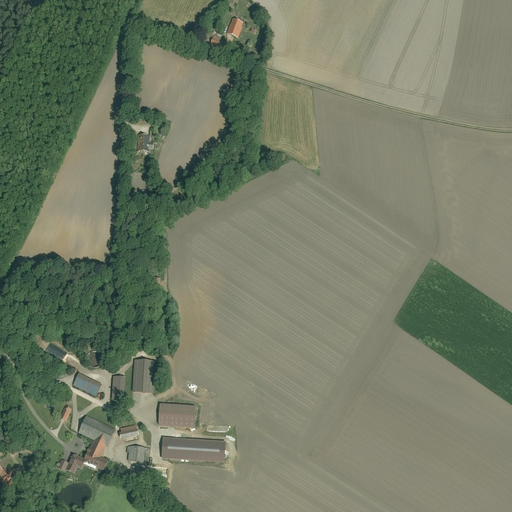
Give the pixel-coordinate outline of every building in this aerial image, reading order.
[(236,43),(244,26),(231,20),(223,38),(236,43)] [(212,38),(208,46),(223,52),(226,44),(212,38)] [(154,145),(149,145),(149,137),(138,137),(138,154),(149,154),(149,151),(154,151),(154,145)] [(136,363),(136,396),(155,396),(154,362),(136,363)] [(81,373),(74,387),(96,398),(103,383),(81,373)] [(114,378),(113,402),(125,402),(126,379),(114,378)] [(66,408),(60,420),(66,423),(72,411),(66,408)] [(87,457),(88,457),(86,460),(76,455),(73,461),(72,460),(70,464),(62,461),(59,469),(75,476),(78,468),(84,470),(86,466),(104,474),(109,465),(101,461),(107,447),(109,448),(117,430),(88,417),(80,435),(94,441),(87,457)] [(120,432),(123,442),(140,438),(137,427),(120,432)] [(131,449),(131,463),(150,464),(151,449),(131,449)] [(2,483),(10,490),(15,483),(12,481),(16,475),(10,470),(7,473),(0,467),(0,476),(4,480),(2,483)]
